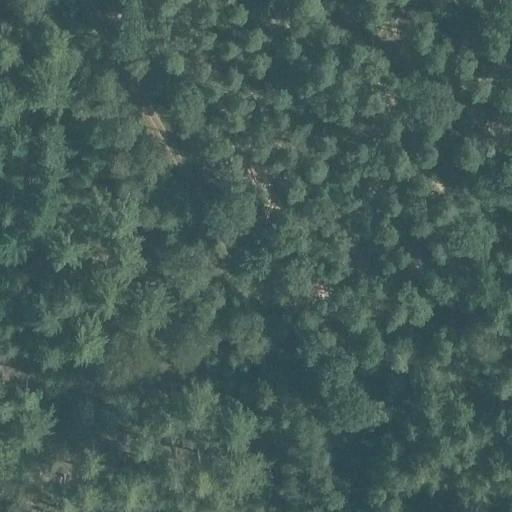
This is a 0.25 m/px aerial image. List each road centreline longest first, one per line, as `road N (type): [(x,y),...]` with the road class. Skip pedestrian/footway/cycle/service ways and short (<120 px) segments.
road 1 (track): [(376,511),(82,0)]
road 2 (track): [(0,456),(231,256)]
